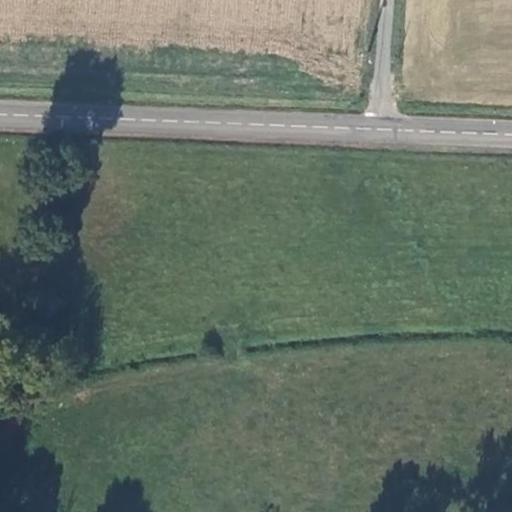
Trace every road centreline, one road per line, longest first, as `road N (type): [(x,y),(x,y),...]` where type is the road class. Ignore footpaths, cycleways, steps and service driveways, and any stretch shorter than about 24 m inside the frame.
road 1 (secondary): [(377,130),(0,113)]
road 2 (secondary): [(511,134),(377,130)]
road 3 (unclassified): [(377,130),(390,0)]
